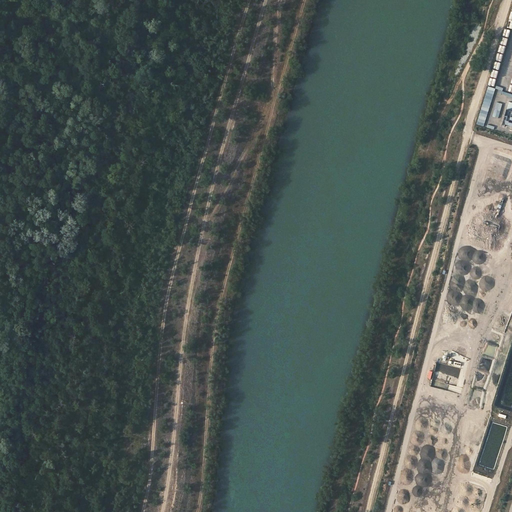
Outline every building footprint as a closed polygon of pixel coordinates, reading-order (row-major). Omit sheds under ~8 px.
[(511,30),(505,29),(502,45),(509,46),(511,34),(511,30)] [(499,53),(506,55),(508,47),(500,46),(499,53)] [(497,61),(503,63),(505,55),(499,54),(497,61)] [(502,71),(504,64),(496,62),(494,69),(502,71)] [(499,80),(501,72),(493,70),(491,78),(499,80)] [(488,85),(496,87),(498,80),(491,78),(488,85)] [(496,110),(501,95),(487,90),(482,105),(496,110)] [(479,117),(477,124),(494,130),(497,122),(479,117)]
